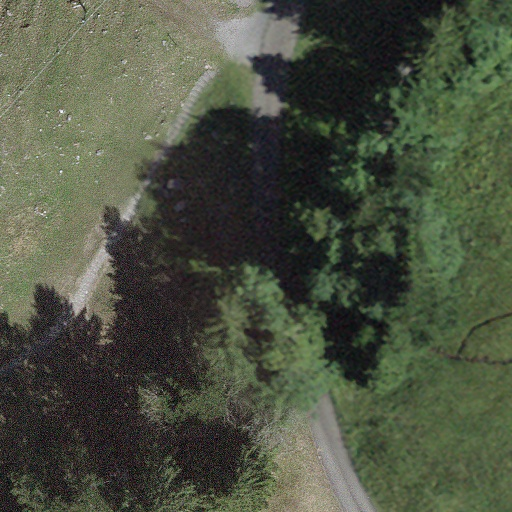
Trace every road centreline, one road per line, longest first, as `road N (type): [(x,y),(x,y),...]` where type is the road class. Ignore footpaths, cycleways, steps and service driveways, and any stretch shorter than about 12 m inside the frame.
road 1 (unclassified): [(296,0),(278,58),(275,222),(290,300),(375,511)]
road 2 (track): [(172,0),(278,58)]
